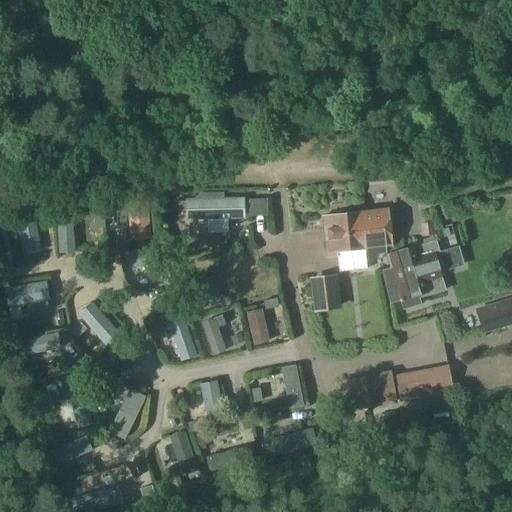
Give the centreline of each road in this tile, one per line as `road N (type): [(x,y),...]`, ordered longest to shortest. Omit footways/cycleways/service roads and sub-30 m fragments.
road 1 (track): [(182,64),(224,36),(312,52),(410,21),(441,0)]
road 2 (track): [(0,183),(258,165)]
road 3 (track): [(258,165),(511,147)]
road 4 (track): [(258,165),(182,64),(154,45),(170,0)]
road 5 (track): [(154,45),(0,96)]
